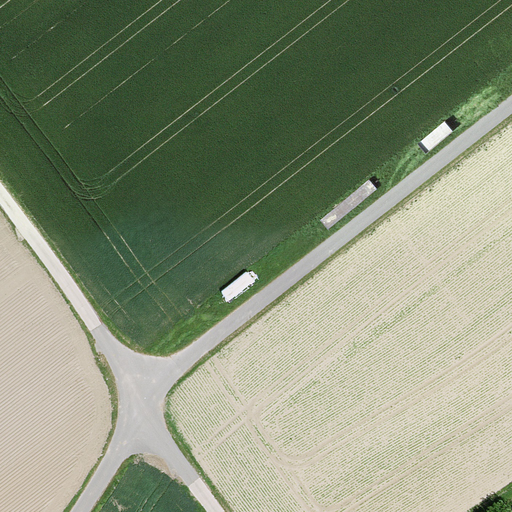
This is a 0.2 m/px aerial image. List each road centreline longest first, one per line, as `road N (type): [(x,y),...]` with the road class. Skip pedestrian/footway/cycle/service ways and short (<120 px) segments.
road 1 (track): [(511,106),(186,360),(138,410),(80,511)]
road 2 (track): [(0,195),(98,327),(138,410),(217,511)]
